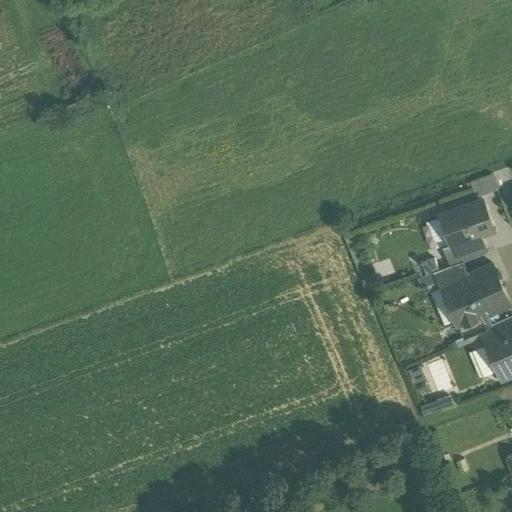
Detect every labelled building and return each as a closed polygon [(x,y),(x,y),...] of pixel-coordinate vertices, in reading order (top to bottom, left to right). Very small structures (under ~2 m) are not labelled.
[(491,176),(470,183),(475,199),(497,191),(491,176)] [(482,201),(440,216),(451,244),(451,246),(478,236),(492,231),(482,201)] [(478,236),(451,246),(451,244),(445,247),(452,267),(461,264),(485,255),(478,236)] [(434,260),(421,265),(426,276),(438,272),(434,260)] [(452,267),(435,273),(441,288),(466,277),(466,276),(461,264),(452,267)] [(466,277),(441,288),(458,328),(484,316),(509,305),(492,265),(466,276),(466,277)] [(484,316),(458,328),(464,340),(481,333),(489,329),(484,316)] [(511,318),(489,329),(481,333),(486,345),(511,334),(511,318)] [(511,334),(486,345),(499,374),(511,368),(511,334)] [(511,368),(499,374),(503,385),(511,380),(511,368)]
